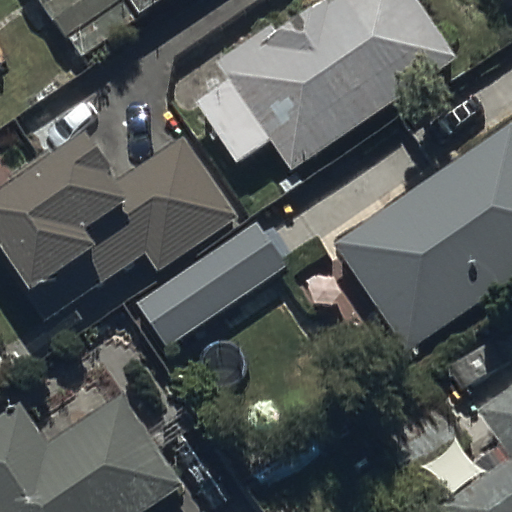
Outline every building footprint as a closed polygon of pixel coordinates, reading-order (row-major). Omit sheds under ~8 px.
[(43,0),(83,62),(178,0),(43,0)] [(294,177),(461,65),(417,0),(337,0),(338,1),(282,39),(275,29),(218,66),(231,85),(198,107),(240,168),(273,146),(294,177)] [(410,358),(511,289),(511,131),(442,179),(337,249),(410,358)] [(159,276),(241,221),(186,140),(118,186),(113,179),(117,177),(92,140),(57,163),(51,154),(42,160),(10,182),(16,190),(0,201),(0,245),(36,299),(52,323),(147,258),(159,276)] [(260,227),(140,308),(169,352),(289,271),(260,227)] [(426,377),(368,417),(415,486),(473,447),(426,377)] [(157,511),(188,492),(125,398),(51,447),(24,406),(0,422),(0,511),(157,511)] [(511,463),(511,465),(446,511),(511,511),(511,400),(482,422),(511,463)]
